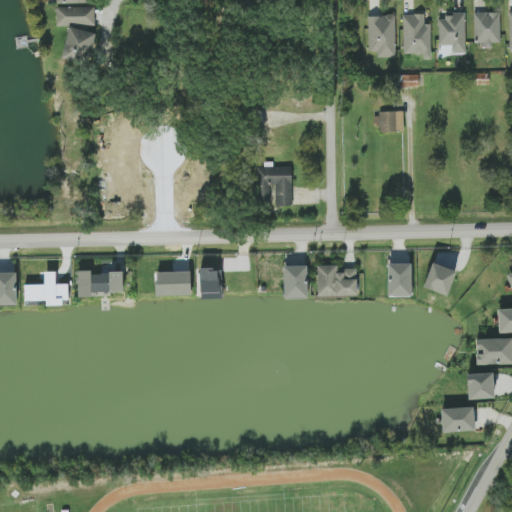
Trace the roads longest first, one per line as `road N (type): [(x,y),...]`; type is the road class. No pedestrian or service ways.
road 1 (tertiary): [(0,240),(511,228)]
road 2 (residential): [(333,233),(333,102)]
